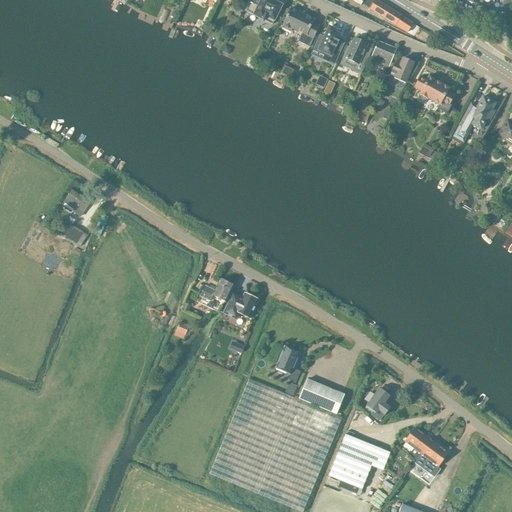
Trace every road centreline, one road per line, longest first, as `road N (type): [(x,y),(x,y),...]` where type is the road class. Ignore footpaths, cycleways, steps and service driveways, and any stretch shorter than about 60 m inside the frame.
road 1 (unclassified): [(511,453),(324,315),(0,119)]
road 2 (track): [(196,475),(273,286)]
road 3 (residential): [(492,59),(486,67),(467,66),(311,0)]
